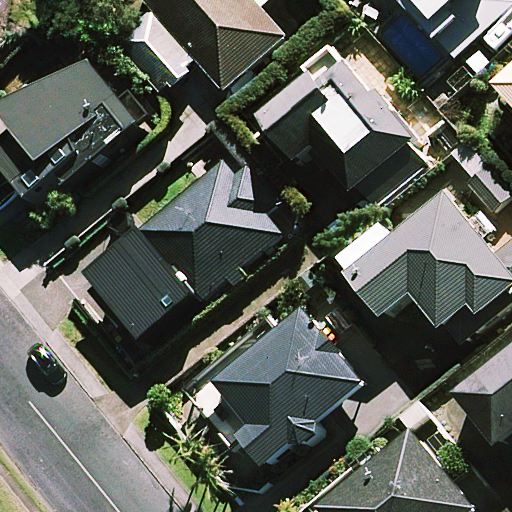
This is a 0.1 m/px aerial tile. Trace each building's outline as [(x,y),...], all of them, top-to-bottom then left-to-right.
[(0,0),(0,21),(24,0),(0,0)] [(149,0),(160,12),(130,38),(151,63),(163,52),(189,83),(207,67),(230,94),(292,41),(267,12),(280,0),(149,0)] [(411,0),(410,1),(460,60),(506,20),(488,0),(411,0)] [(153,127),(88,47),(11,111),(29,134),(2,156),(40,203),(70,178),(78,189),(153,127)] [(327,151),(377,212),(440,161),(349,47),(267,113),(309,165),(327,151)] [(297,228),(242,160),(94,279),(149,347),(297,228)] [(511,204),(511,191),(491,167),(470,185),(497,217),(511,204)] [(424,298),(460,343),(511,301),(511,255),(508,259),(450,186),(351,265),(395,321),(424,298)] [(377,385),(318,311),(226,385),(259,425),(247,434),(274,468),(377,385)] [(511,360),(464,398),(509,454),(511,451),(511,360)] [(487,511),(422,432),(324,511),(487,511)]
